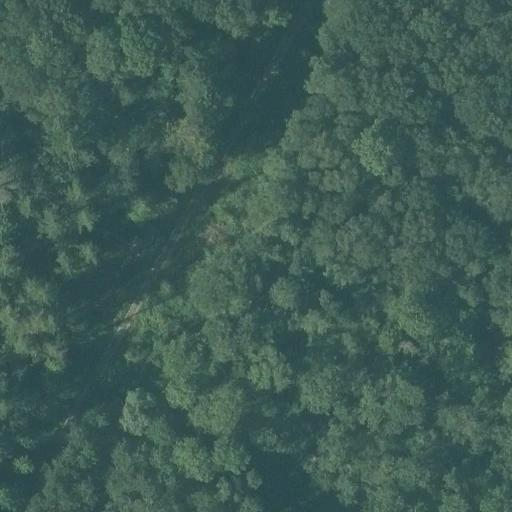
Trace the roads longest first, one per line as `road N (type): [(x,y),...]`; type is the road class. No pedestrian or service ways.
road 1 (track): [(308,0),(11,511)]
road 2 (track): [(511,166),(306,1)]
